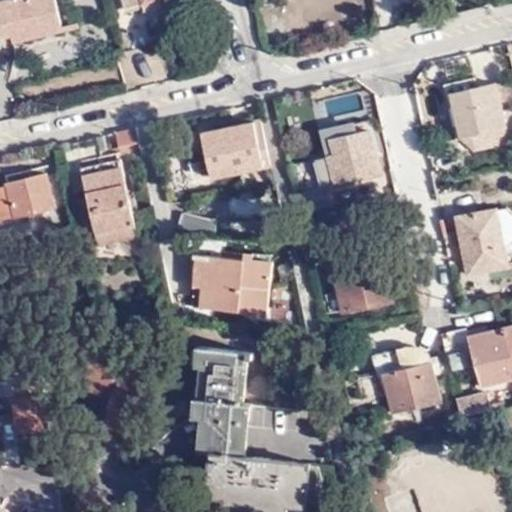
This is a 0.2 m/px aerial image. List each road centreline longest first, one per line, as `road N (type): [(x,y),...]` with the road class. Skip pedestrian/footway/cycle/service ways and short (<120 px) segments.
road 1 (residential): [(388,53),(446,325)]
road 2 (residential): [(0,149),(262,85)]
road 3 (unknown): [(125,492),(174,432),(312,415)]
road 4 (residential): [(176,511),(81,476),(0,476)]
road 5 (residential): [(262,85),(388,53)]
road 6 (residential): [(388,53),(511,25)]
